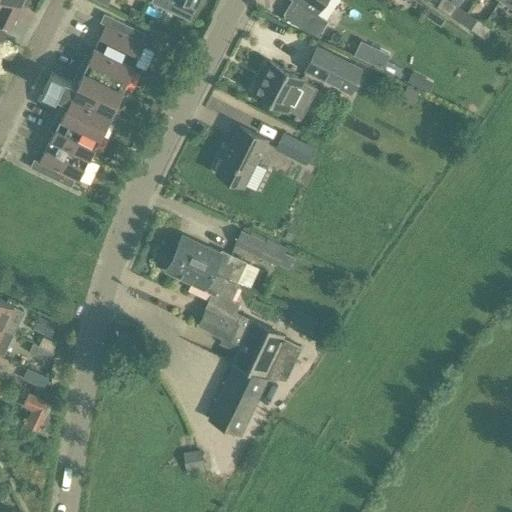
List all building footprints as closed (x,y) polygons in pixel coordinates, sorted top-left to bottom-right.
[(156,0),(174,8),(188,15),(194,2),(195,0),(156,0)] [(318,36),(326,20),(315,12),(322,0),(291,0),(292,4),(282,19),(318,36)] [(442,11),(449,0),(438,0),(435,5),(442,11)] [(449,15),(456,5),(449,0),(442,11),(449,15)] [(428,8),(424,15),(434,21),(440,26),(445,19),(438,15),(428,8)] [(139,23),(143,14),(132,9),(128,18),(137,22),(139,23)] [(99,21),(105,24),(106,24),(110,16),(103,12),(99,21)] [(117,19),(110,16),(106,24),(113,28),(117,19)] [(476,33),(483,23),(475,18),(468,28),(476,33)] [(124,22),(117,19),(113,28),(120,31),(124,22)] [(131,26),(124,22),(120,31),(127,34),(131,26)] [(482,38),(489,27),(483,23),(476,33),(482,38)] [(93,47),(133,66),(144,42),(141,41),(134,37),(127,34),(120,31),(113,28),(106,24),(105,24),(93,47)] [(138,29),(131,26),(127,34),(134,37),(138,29)] [(145,32),(138,29),(134,37),(141,41),(144,34),(145,32)] [(144,34),(141,41),(144,42),(149,45),(152,38),(144,34)] [(354,56),(368,63),(375,48),(372,46),(361,41),(354,56)] [(307,66),(304,71),(348,93),(351,88),(361,68),(317,46),(307,66)] [(122,90),(133,66),(93,47),(82,71),(122,90)] [(295,73),(271,61),(255,93),(303,116),(318,87),(294,75),(295,73)] [(67,101),(70,95),(76,83),(51,71),(42,89),(67,101)] [(110,114),(122,90),(82,71),(76,83),(70,95),(110,114)] [(418,95),(406,89),(402,98),(414,104),(418,95)] [(98,139),(110,114),(70,95),(67,101),(58,120),(98,139)] [(88,160),(98,139),(58,120),(48,141),(88,160)] [(243,185),(266,138),(239,125),(222,160),(219,159),(215,168),(217,169),(216,172),(243,185)] [(284,133),(276,148),(305,162),(313,147),(284,133)] [(75,178),(78,180),(88,160),(48,141),(39,160),(40,161),(47,165),(54,168),(61,171),(68,175),(75,178)] [(29,166),(36,170),(40,161),(39,160),(33,158),(29,166)] [(36,170),(43,173),(47,165),(40,161),(36,170)] [(43,173),(50,176),(54,168),(47,165),(43,173)] [(50,176),(57,180),(61,171),(54,168),(50,176)] [(57,180),(64,183),(68,175),(61,171),(57,180)] [(64,183),(71,186),(75,178),(68,175),(64,183)] [(242,230),(235,244),(277,265),(286,247),(267,238),(265,241),(242,230)] [(207,248),(191,240),(183,236),(175,252),(191,260),(238,282),(239,282),(236,280),(246,261),(223,249),(222,251),(209,245),(207,248)] [(284,334),(235,310),(239,302),(231,298),(238,282),(191,260),(175,252),(167,267),(191,279),(190,281),(220,296),(214,310),(206,307),(199,322),(223,334),(220,340),(237,348),(232,360),(235,362),(207,417),(239,433),(267,376),(266,375),(268,370),(284,377),(300,345),(283,336),(284,334)] [(0,326),(3,328),(12,332),(22,310),(0,299),(0,326)] [(324,339),(331,324),(295,307),(287,324),(313,336),(314,334),(324,339)] [(0,353),(1,354),(12,332),(3,328),(0,326),(0,353)] [(52,352),(56,343),(43,336),(39,345),(43,347),(52,352)] [(54,353),(52,352),(43,347),(38,357),(49,362),(54,353)] [(42,388),(47,377),(37,372),(32,382),(42,388)] [(39,431),(46,417),(31,410),(24,424),(39,431)] [(186,474),(205,470),(201,449),(182,452),(186,474)]
